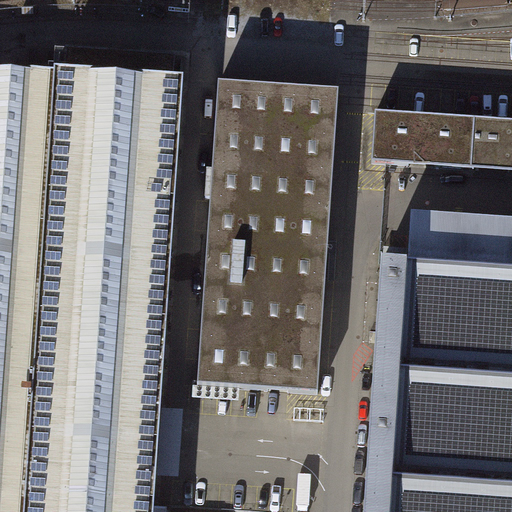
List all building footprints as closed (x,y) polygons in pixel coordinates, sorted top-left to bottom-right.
[(0,511),(162,511),(162,510),(153,509),(180,81),(169,80),(171,57),(63,50),(61,73),(0,69),(0,511)] [(334,93),(215,85),(208,172),(202,172),(200,201),(206,201),(194,386),(313,394),(334,93)] [(368,163),(468,170),(471,120),(371,113),(368,163)] [(511,122),(471,120),(468,170),(511,173),(511,122)] [(511,226),(409,220),(406,266),(419,267),(420,252),(444,253),(443,269),(511,273),(511,226)] [(511,511),(511,273),(443,269),(444,253),(420,252),(419,267),(406,266),(375,264),(358,511),(511,511)]
